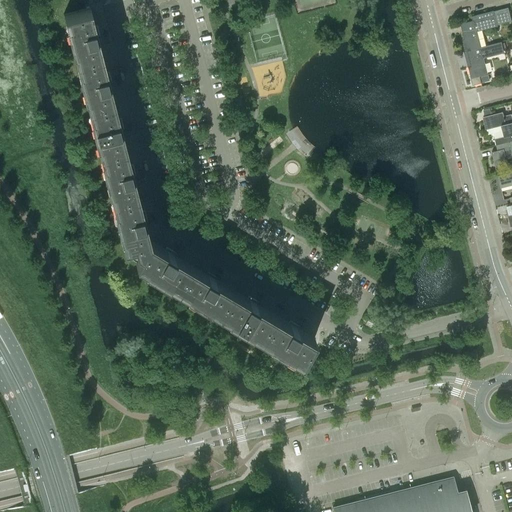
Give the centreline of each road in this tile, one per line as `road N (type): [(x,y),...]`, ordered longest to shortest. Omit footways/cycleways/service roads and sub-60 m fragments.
road 1 (residential): [(117,0),(112,19),(166,226),(364,344),(510,308)]
road 2 (residential): [(510,308),(452,105)]
road 3 (primary): [(74,511),(40,407),(0,323)]
road 4 (tertiary): [(157,451),(232,441),(332,407)]
road 5 (tertiary): [(332,407),(157,451)]
road 6 (tertiary): [(157,451),(0,490)]
road 7 (tertiary): [(480,395),(444,384),(332,407)]
road 8 (primary): [(0,375),(51,511)]
